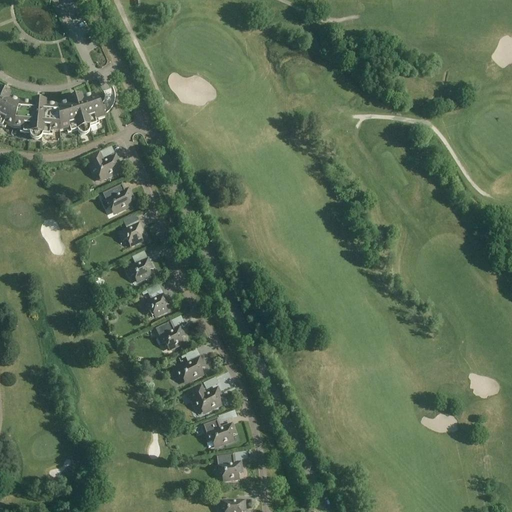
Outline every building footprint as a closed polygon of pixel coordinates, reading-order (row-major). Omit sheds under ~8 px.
[(0,127),(2,128),(4,125),(13,129),(23,130),(22,134),(49,136),(49,132),(59,133),(69,130),(70,134),(96,126),(95,122),(105,119),(103,116),(104,116),(102,111),(102,110),(100,111),(93,97),(81,101),(80,99),(68,102),(69,104),(57,108),(44,107),(45,105),(32,104),(32,106),(19,105),(8,99),(9,97),(0,92),(0,127)] [(105,156),(116,152),(115,148),(104,152),(105,156)] [(115,156),(103,162),(99,154),(87,159),(91,168),(89,169),(93,176),(100,173),(100,174),(101,174),(104,180),(118,174),(116,168),(120,166),(115,156)] [(105,210),(109,208),(113,216),(131,207),(128,202),(132,200),(128,190),(102,203),(105,210)] [(142,242),(139,237),(143,235),(139,225),(119,234),(122,242),(126,240),(126,241),(127,241),(130,248),(142,242)] [(131,277),(133,276),(137,284),(151,277),(148,272),(152,270),(147,260),(128,270),(131,277)] [(166,313),(164,308),(168,306),(163,296),(143,305),(147,313),(150,311),(151,312),(155,319),(166,313)] [(170,322),(156,329),(160,337),(163,345),(167,343),(167,344),(168,344),(171,351),(183,345),(180,340),(184,338),(179,328),(174,331),(170,322)] [(177,379),(181,377),(185,385),(203,376),(200,371),(204,369),(199,359),(173,372),(177,379)] [(195,410),(200,407),(204,415),(221,406),(218,401),(222,399),(217,389),(191,402),(195,410)] [(228,397),(222,400),(226,407),(232,404),(228,397)] [(201,425),(204,435),(207,443),(211,441),(214,440),(215,441),(218,448),(233,443),(231,437),(235,436),(231,425),(220,429),(217,420),(201,425)] [(240,463),(234,464),(233,455),(217,457),(220,475),(223,474),(224,475),(225,483),(238,481),(237,475),(242,474),(240,463)] [(222,511),(224,511),(244,511),(244,502),(222,502),(222,511)]
